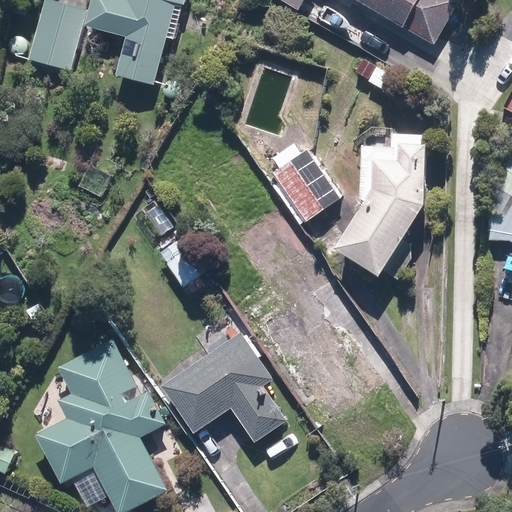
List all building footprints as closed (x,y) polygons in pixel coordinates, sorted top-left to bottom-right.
[(46,0),(44,0),(28,61),(72,72),(83,30),(123,40),(112,79),(154,90),(168,41),(173,42),(184,0),(91,0),(88,11),(46,0)] [(304,0),(277,0),(298,12),(304,0)] [(348,0),(430,50),(459,4),(452,0),(348,0)] [(375,66),(360,57),(351,72),(392,96),(404,77),(377,61),(375,66)] [(511,124),(511,126),(511,91),(502,110),(511,115),(511,124)] [(417,251),(403,241),(422,212),(424,138),(360,136),(357,210),(330,252),(376,282),(381,274),(395,283),(417,251)] [(273,160),(280,170),(271,176),(305,225),(339,200),(305,152),(300,156),(293,146),(273,160)] [(511,156),(494,191),(503,195),(488,222),(487,244),(510,246),(511,246),(511,316),(511,318),(511,156)] [(156,193),(129,211),(148,240),(175,222),(156,193)] [(311,299),(322,291),(340,318),(350,310),(332,284),(309,250),(300,256),(287,237),(248,263),(261,282),(266,279),(285,308),(256,328),(273,352),(268,356),(320,432),(402,376),(376,339),(358,352),(342,328),(334,333),(311,299)] [(179,243),(158,259),(194,306),(215,290),(179,243)] [(228,314),(196,338),(203,347),(155,384),(195,435),(228,410),(254,444),(287,419),(263,388),(271,382),(256,363),(262,358),(228,314)] [(115,338),(58,372),(71,394),(56,403),(66,419),(34,438),(63,487),(90,471),(114,511),(134,511),(171,490),(141,440),(166,425),(115,338)] [(20,446),(3,439),(0,447),(0,472),(7,476),(20,446)]
